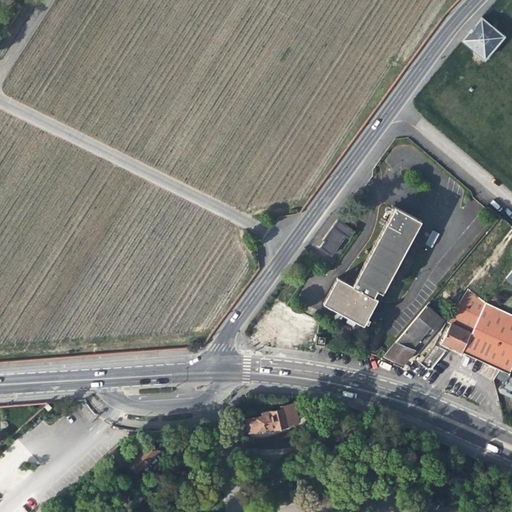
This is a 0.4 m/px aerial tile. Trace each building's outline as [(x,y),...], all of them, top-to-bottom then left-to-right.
[(507,36),(481,16),(461,40),(486,59),(507,36)] [(363,325),(364,323),(367,318),(377,299),(373,296),(376,290),(382,293),(421,221),(394,206),(359,271),(356,276),(352,285),(337,277),(323,304),(363,325)] [(337,220),(323,240),(325,241),(320,247),(331,255),(345,236),(349,239),(353,233),(337,220)] [(461,351),(484,302),(467,288),(446,322),(450,323),(440,345),(450,349),(460,354),(461,351)] [(511,363),(511,314),(484,302),(461,351),(468,354),(508,372),(511,363)] [(277,305),(272,311),(293,326),(297,320),(277,305)] [(425,305),(383,355),(394,360),(402,363),(414,350),(417,349),(442,319),(425,305)] [(434,345),(420,363),(427,369),(431,368),(444,351),(434,345)] [(511,377),(507,375),(498,388),(500,391),(511,396),(511,377)] [(274,427),(274,429),(286,426),(286,424),(297,422),(294,404),(280,408),(281,413),(272,415),(272,413),(262,416),(262,418),(247,422),(250,433),(274,427)] [(158,453),(151,445),(128,466),(135,473),(158,453)]
